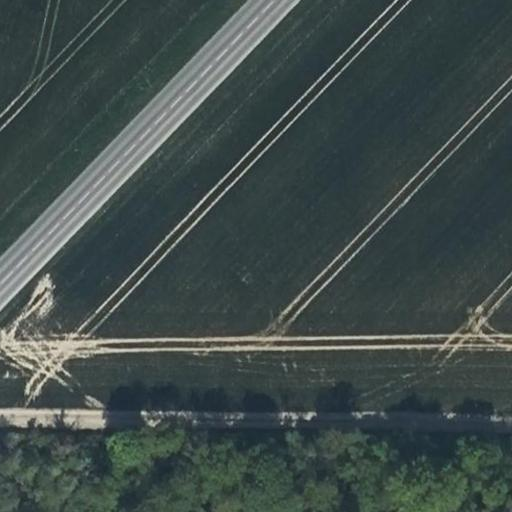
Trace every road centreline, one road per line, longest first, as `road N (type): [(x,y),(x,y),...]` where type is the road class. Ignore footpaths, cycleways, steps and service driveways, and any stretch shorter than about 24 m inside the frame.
road 1 (track): [(511,428),(0,417)]
road 2 (secondary): [(0,284),(274,0)]
